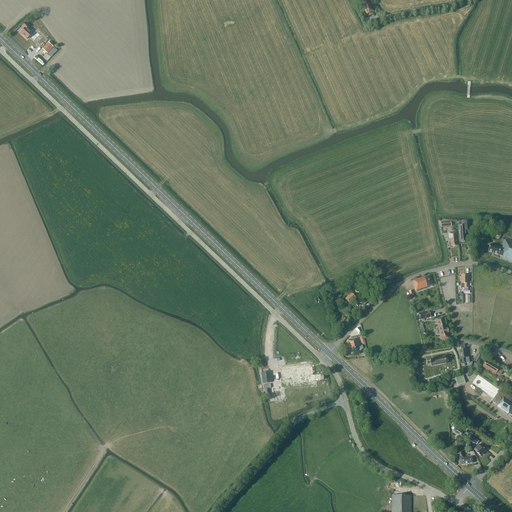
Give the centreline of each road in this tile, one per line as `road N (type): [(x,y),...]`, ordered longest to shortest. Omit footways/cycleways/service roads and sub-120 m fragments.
road 1 (primary): [(328,352),(0,38)]
road 2 (unclassified): [(322,359),(0,50)]
road 3 (primary): [(468,486),(328,352)]
road 4 (unclassified): [(344,400),(292,424),(218,511)]
road 5 (unclassified): [(456,502),(370,460),(344,400)]
road 6 (unclassified): [(328,352),(396,285),(435,269)]
road 7 (residential): [(511,353),(451,340),(435,269)]
